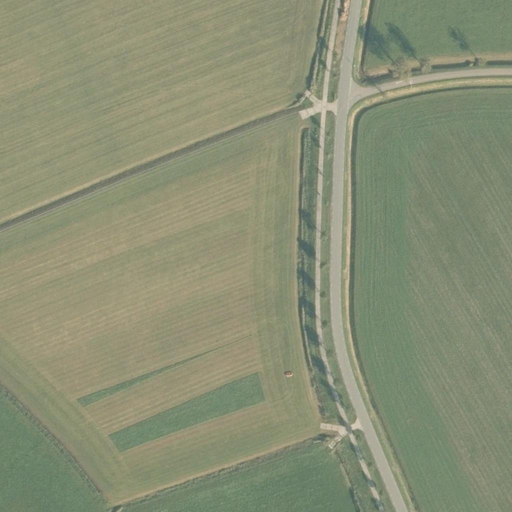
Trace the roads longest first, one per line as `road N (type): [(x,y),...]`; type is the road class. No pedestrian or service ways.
road 1 (secondary): [(402,511),(339,341),(342,100)]
road 2 (tertiary): [(342,100),(431,77),(511,72)]
